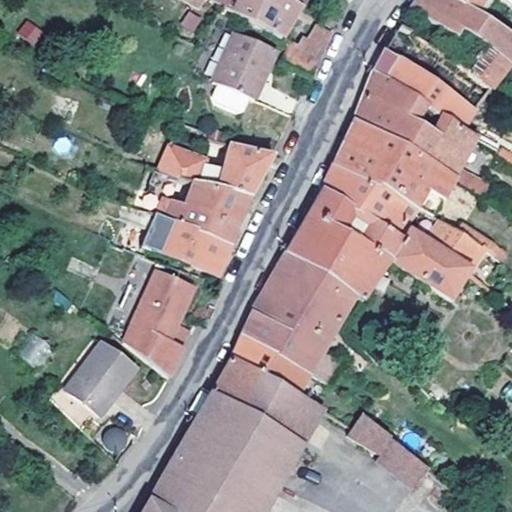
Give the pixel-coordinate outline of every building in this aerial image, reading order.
[(182,0),(197,9),(206,2),(210,4),(211,0),(182,0)] [(299,7),(286,0),(237,0),(231,13),(247,21),(282,37),(299,7)] [(511,0),(416,0),(410,10),(453,39),(508,66),(511,61),(511,37),(479,17),(473,13),(482,0),(499,0),(509,6),(511,2),(511,0)] [(491,0),(482,0),(473,13),(479,17),(491,0)] [(180,25),(193,32),(201,17),(188,10),(180,25)] [(229,12),(225,18),(243,28),(247,21),(231,13),(229,12)] [(33,46),(43,31),(26,20),(16,34),(33,46)] [(301,48),(287,41),(276,63),(309,79),(323,52),(331,35),(314,25),(301,48)] [(396,32),(384,51),(474,111),(485,96),(508,66),(453,39),(444,55),(400,26),(396,32)] [(274,53),(233,34),(211,83),(215,85),(249,99),(261,69),(266,71),(274,53)] [(378,61),(371,72),(462,129),(474,111),(384,51),(378,61)] [(266,71),(261,69),(249,99),(253,101),(266,71)] [(361,97),(352,121),(453,181),(461,169),(474,139),(462,129),(371,72),(361,97)] [(215,85),(210,96),(214,106),(235,115),(243,112),(249,99),(215,85)] [(341,144),(332,166),(417,213),(429,220),(453,181),(352,121),(341,144)] [(511,141),(480,124),(473,135),(511,162),(511,161),(511,141)] [(205,132),(197,129),(194,138),(200,140),(204,138),(205,132)] [(168,144),(156,169),(192,182),(217,187),(249,198),(261,175),(271,156),(230,145),(222,170),(204,166),(206,160),(168,144)] [(321,189),(347,204),(365,215),(403,236),(417,213),(332,166),(327,176),(321,189)] [(461,169),(453,181),(482,197),(490,184),(461,169)] [(127,210),(130,211),(151,217),(229,245),(239,220),(249,198),(217,187),(192,182),(183,204),(138,189),(127,210)] [(347,204),(321,189),(301,223),(284,253),(353,298),(363,302),(389,264),(450,302),(468,273),(415,243),(403,236),(365,215),(354,235),(336,225),(347,204)] [(151,217),(130,211),(125,220),(146,228),(151,217)] [(151,217),(146,228),(140,249),(217,276),(223,261),(229,245),(151,217)] [(481,251),(429,220),(415,243),(468,273),(481,251)] [(491,257),(481,251),(468,273),(477,279),(491,257)] [(266,285),(250,312),(240,335),(308,376),(320,355),(353,298),(284,253),(266,285)] [(192,288),(153,271),(130,326),(181,349),(189,330),(177,324),(192,288)] [(14,355),(37,369),(51,345),(28,331),(14,355)] [(234,348),(230,357),(258,373),(297,396),(308,376),(240,335),(234,348)] [(133,370),(99,344),(63,391),(97,416),(133,370)] [(336,365),(320,355),(308,376),(327,383),(336,365)] [(258,373),(230,357),(215,384),(200,411),(218,422),(229,402),(239,407),(258,373)] [(239,407),(229,402),(218,422),(200,411),(154,489),(141,511),(263,511),(321,410),(297,396),(258,373),(239,407)] [(391,441),(359,415),(350,430),(345,436),(378,456),(391,441)] [(125,437),(124,434),(121,431),(117,429),(114,429),(110,430),(106,432),(104,435),(103,439),(103,443),(105,446),(107,449),(111,451),(115,451),(119,450),(122,448),(124,445),(125,441),(125,437)] [(391,441),(378,456),(415,485),(427,471),(391,441)]
